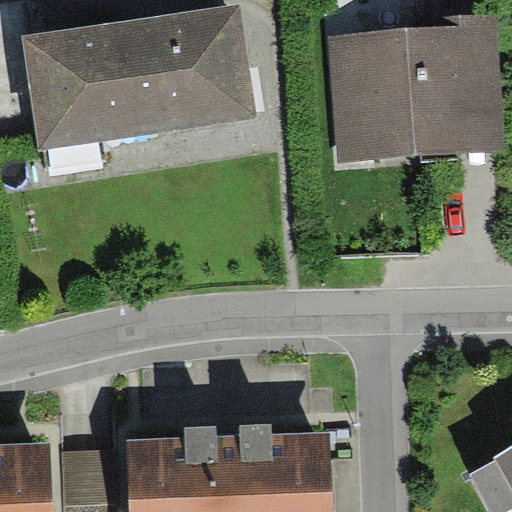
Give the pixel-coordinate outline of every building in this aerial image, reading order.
[(18,43),(38,158),(238,123),(217,8),(18,43)] [(491,36),(328,45),(335,168),(498,159),(491,36)] [(248,448),(214,448),(214,431),(186,431),(186,449),(138,450),(139,511),(319,511),(318,447),(266,448),(266,431),(248,431),(248,448)] [(511,511),(511,453),(485,468),(510,511),(511,511)] [(0,511),(39,511),(38,455),(0,456),(0,511)]
